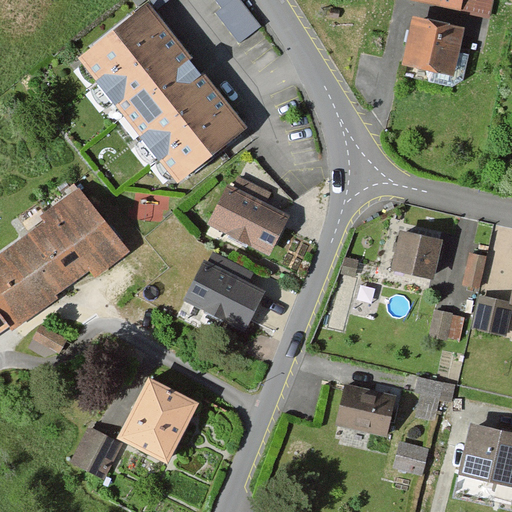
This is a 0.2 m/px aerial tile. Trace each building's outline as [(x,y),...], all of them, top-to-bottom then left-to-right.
[(149,0),(157,10),(169,0),(149,0)] [(261,26),(240,0),(231,0),(221,8),(215,13),(239,43),(261,26)] [(490,0),(415,0),(487,16),(490,0)] [(247,128),(147,3),(79,57),(179,182),(247,128)] [(460,26),(412,16),(403,63),(419,66),(427,81),(450,86),(462,78),(468,52),(455,49),(460,26)] [(269,192),(239,177),(234,188),(227,185),(208,223),(270,253),(288,215),(264,203),(269,192)] [(127,252),(79,188),(42,215),(45,220),(0,253),(0,313),(8,324),(10,328),(91,270),(95,275),(127,252)] [(441,240),(400,231),(391,270),(433,279),(441,240)] [(209,262),(205,260),(185,300),(244,329),(263,291),(247,283),(253,271),(214,252),(209,262)] [(482,255),(468,252),(461,284),(475,287),(482,255)] [(511,302),(480,295),(473,327),(504,334),(511,302)] [(429,337),(457,343),(462,316),(434,311),(429,337)] [(167,461),(197,402),(148,377),(118,436),(167,461)] [(337,424),(385,434),(392,395),(345,385),(337,424)] [(511,483),(511,433),(470,424),(459,472),(511,483)] [(121,444),(88,427),(70,461),(103,478),(121,444)] [(392,468),(422,475),(429,449),(399,441),(392,468)]
